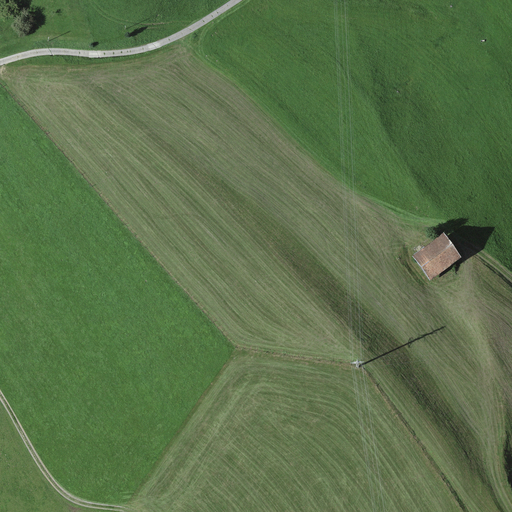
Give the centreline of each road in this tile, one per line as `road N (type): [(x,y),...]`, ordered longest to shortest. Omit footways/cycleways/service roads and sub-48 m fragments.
road 1 (unclassified): [(237,0),(158,44),(38,51),(0,62)]
road 2 (track): [(0,392),(51,481),(75,501),(130,511)]
